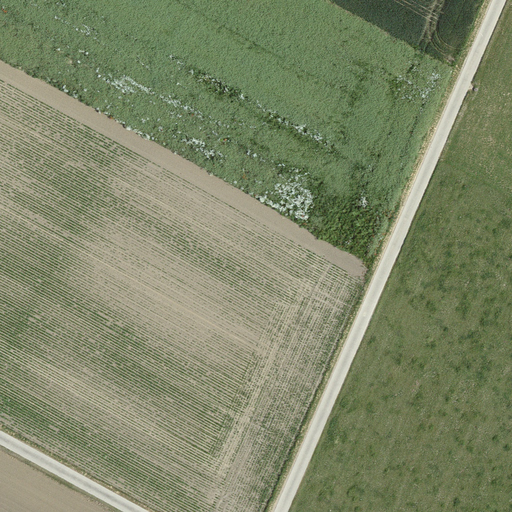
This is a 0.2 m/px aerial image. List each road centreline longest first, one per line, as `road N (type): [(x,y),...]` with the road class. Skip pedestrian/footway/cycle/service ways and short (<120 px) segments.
road 1 (track): [(496,0),(279,511)]
road 2 (track): [(0,437),(135,511)]
